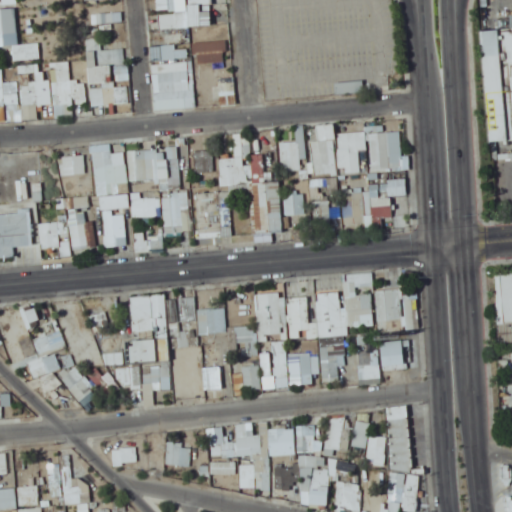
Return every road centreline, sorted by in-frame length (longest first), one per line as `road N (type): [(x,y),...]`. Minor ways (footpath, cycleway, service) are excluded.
road 1 (residential): [(0,429),(443,386)]
road 2 (residential): [(0,135),(428,99)]
road 3 (secondary): [(336,252),(0,283)]
road 4 (primary): [(435,242),(452,511)]
road 5 (primary): [(468,240),(456,0)]
road 6 (primary): [(482,454),(468,240)]
road 7 (residential): [(150,511),(0,363)]
road 8 (residential): [(118,480),(262,511)]
road 9 (residential): [(147,126),(136,0)]
